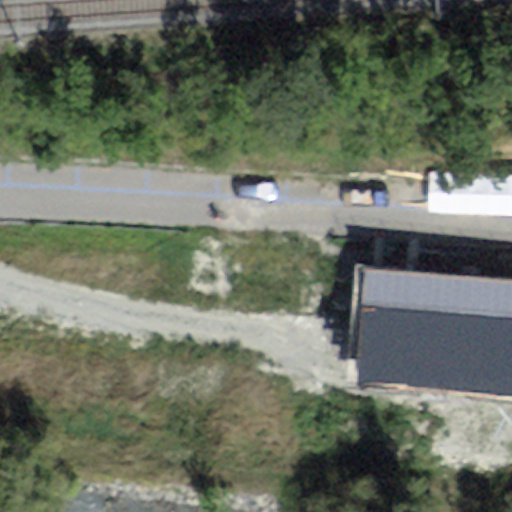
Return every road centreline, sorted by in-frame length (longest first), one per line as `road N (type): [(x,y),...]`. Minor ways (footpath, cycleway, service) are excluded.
road 1 (unclassified): [(511,225),(0,198)]
road 2 (track): [(321,359),(244,328),(116,311),(0,282)]
